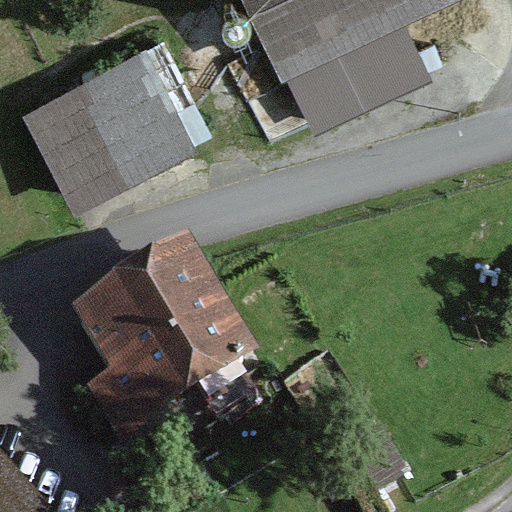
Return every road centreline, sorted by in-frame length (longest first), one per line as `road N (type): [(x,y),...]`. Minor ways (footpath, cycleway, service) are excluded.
road 1 (unclassified): [(0,286),(190,222),(511,131)]
road 2 (track): [(128,511),(90,472),(0,331)]
